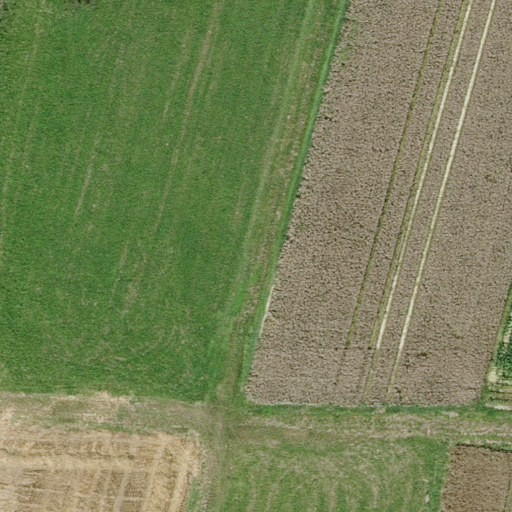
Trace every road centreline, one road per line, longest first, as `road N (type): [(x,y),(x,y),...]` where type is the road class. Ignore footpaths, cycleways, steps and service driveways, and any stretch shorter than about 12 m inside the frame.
road 1 (track): [(324,0),(194,511)]
road 2 (track): [(0,403),(218,420),(511,428)]
